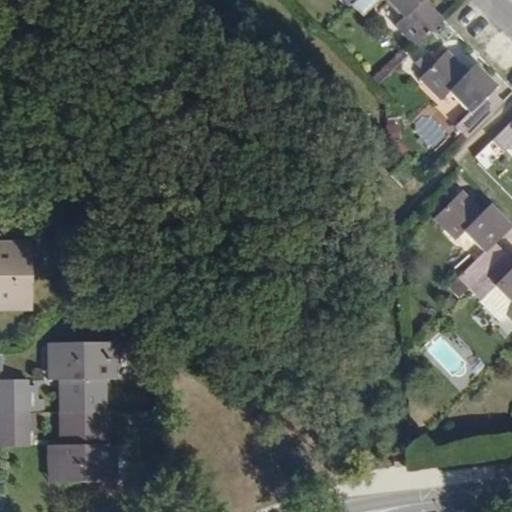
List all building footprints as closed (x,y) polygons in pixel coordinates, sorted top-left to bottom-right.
[(352,0),(348,5),(358,15),(372,0),(386,0),(399,12),(393,22),(412,41),(438,14),(425,0),(352,0)] [(452,118),(463,131),(498,96),(486,87),(492,76),(472,55),(465,64),(441,44),(416,71),(437,90),(444,82),(464,101),(452,118)] [(511,107),(490,129),(499,141),(511,130),(511,107)] [(412,170),(404,161),(393,173),(401,182),(412,170)] [(447,274),(458,285),(492,250),(483,242),(500,222),(478,198),(471,205),(451,183),(423,212),(446,235),(453,227),(472,244),(447,274)] [(0,238),(0,245),(33,246),(33,238),(0,238)] [(0,297),(17,298),(18,311),(31,311),(33,246),(0,245),(0,297)] [(492,250),(458,285),(492,317),(499,312),(511,326),(511,255),(504,261),(492,250)] [(0,297),(0,311),(18,311),(17,298),(0,297)] [(59,408),(106,409),(101,382),(106,374),(105,337),(59,338),(59,365),(66,366),(66,374),(58,375),(59,408)] [(105,337),(106,374),(116,374),(114,339),(105,337)] [(48,376),(58,375),(66,374),(66,366),(59,365),(59,338),(48,340),(48,376)] [(442,338),(430,348),(450,372),(461,362),(442,338)] [(0,409),(28,411),(26,378),(0,377),(0,409)] [(102,447),(106,409),(59,408),(58,445),(67,447),(66,454),(58,458),(59,485),(107,486),(105,447),(102,447)] [(0,409),(0,443),(28,443),(28,411),(0,409)] [(67,447),(58,445),(48,446),(48,485),(59,485),(58,458),(66,454),(67,447)] [(113,447),(105,447),(107,486),(114,486),(113,447)]
